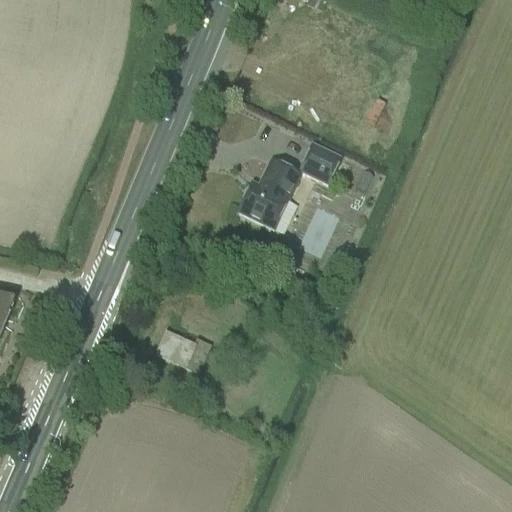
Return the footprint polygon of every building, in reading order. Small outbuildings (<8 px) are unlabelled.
[(287,4),(274,29),(284,34),(296,8),(287,4)] [(390,36),(386,47),(427,62),(431,51),(390,36)] [(334,76),(380,85),(383,72),(337,63),(334,76)] [(402,66),(398,77),(424,87),(428,76),(402,66)] [(375,108),(378,85),(323,78),(320,102),(375,108)] [(293,109),(290,120),(325,131),(328,120),(293,109)] [(328,190),(340,165),(312,151),(300,176),(328,190)] [(286,205),(298,181),(270,167),(263,182),(259,192),(251,188),(237,217),(273,234),(287,206),(286,205)] [(0,356),(21,303),(0,299),(0,356)] [(155,360),(190,374),(200,349),(165,335),(155,360)]
